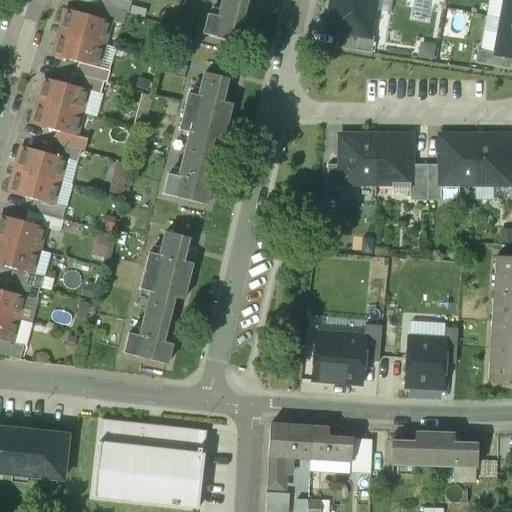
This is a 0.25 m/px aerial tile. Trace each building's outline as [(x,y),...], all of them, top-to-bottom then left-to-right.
[(98,0),(97,6),(125,14),(128,15),(131,3),(121,0),(98,0)] [(248,2),(240,0),(224,0),(220,18),(207,16),(202,36),(245,46),(250,27),(242,25),(248,2)] [(330,0),(326,31),(338,33),(369,38),(370,36),(375,0),(330,0)] [(511,0),(505,0),(502,19),(511,21),(511,0)] [(97,6),(93,5),(90,17),(110,22),(121,25),(125,14),(97,6)] [(90,17),(65,10),(59,33),(103,45),(110,22),(90,17)] [(511,21),(502,19),(495,54),(495,55),(511,58),(511,21)] [(103,45),(59,33),(53,56),(97,68),(103,45)] [(370,36),(369,38),(338,33),(335,48),(371,54),(374,37),(370,36)] [(511,70),(511,63),(511,58),(495,55),(495,54),(478,50),(475,63),(511,70)] [(228,80),(205,75),(200,98),(187,95),(183,113),(226,124),(231,105),(222,103),(228,80)] [(88,91),(43,79),(37,102),(81,114),(88,91)] [(81,114),(37,102),(31,125),(56,132),(75,137),(81,114)] [(226,124),(183,113),(179,131),(191,134),(186,156),(208,161),(213,139),(222,141),(226,124)] [(75,137),(56,132),(52,143),(80,151),(83,152),(87,140),(75,137)] [(375,136),(339,136),(339,165),(339,185),(340,185),(375,185),(375,136)] [(375,136),(375,185),(410,185),(411,185),(411,166),(411,136),(375,136)] [(439,185),(440,185),(475,186),(475,136),(439,136),(439,166),(439,185)] [(475,136),(475,186),(510,186),(511,186),(511,165),(511,137),(475,136)] [(52,143),(49,143),(46,154),(65,159),(65,160),(77,163),(80,151),(52,143)] [(46,154),(21,147),(15,171),(59,183),(65,160),(65,159),(46,154)] [(208,161),(186,156),(180,178),(167,175),(162,194),(206,205),(211,186),(203,184),(208,161)] [(340,202),(340,185),(339,185),(339,165),(327,165),(327,202),(340,202)] [(411,185),(410,185),(410,201),(440,201),(440,185),(439,185),(439,166),(411,166),(411,185)] [(59,183),(15,171),(8,194),(34,201),(53,206),(59,183)] [(53,206),(34,201),(31,212),(61,220),(64,209),(53,206)] [(31,212),(28,211),(25,223),(44,228),(59,232),(62,221),(61,220),(31,212)] [(25,223),(0,216),(0,241),(38,252),(44,228),(25,223)] [(188,241),(166,235),(160,257),(148,254),(143,272),(187,283),(191,265),(183,262),(188,241)] [(38,252),(0,241),(0,266),(13,270),(32,275),(32,274),(38,252)] [(511,259),(496,258),(492,320),(511,320),(511,259)] [(44,277),(32,274),(32,275),(13,270),(10,281),(39,289),(41,289),(44,277)] [(187,283),(143,272),(139,290),(151,293),(145,315),(168,321),(174,299),(182,301),(187,283)] [(10,281),(8,281),(5,292),(24,297),(36,301),(39,289),(10,281)] [(5,292),(0,290),(0,315),(18,321),(24,297),(5,292)] [(18,321),(0,315),(0,340),(12,344),(12,343),(18,321)] [(168,321),(145,315),(140,337),(127,334),(122,353),(166,364),(171,345),(163,343),(168,321)] [(511,320),(492,320),(488,380),(511,381),(511,320)] [(378,362),(381,327),(364,325),(363,337),(364,337),(362,361),(378,362)] [(443,365),(455,365),(457,329),(444,328),(443,340),(444,340),(443,365)] [(360,385),(362,361),(364,337),(363,337),(316,333),(312,381),(360,385)] [(442,389),(443,365),(444,340),(443,340),(409,338),(406,387),(442,389)] [(12,344),(0,340),(0,354),(20,361),(23,347),(12,343),(12,344)] [(204,432),(101,421),(92,497),(198,509),(204,454),(202,454),(204,432)] [(311,428),(269,425),(267,458),(268,463),(266,490),(284,491),(286,465),(291,465),(292,459),(309,460),(311,428)] [(67,436),(0,428),(0,473),(62,480),(67,436)] [(352,430),(311,428),(309,460),(349,463),(350,463),(351,452),(352,430)] [(414,444),(392,444),(391,469),(433,470),(434,434),(415,434),(414,444)] [(477,446),(453,446),(453,435),(434,434),(433,470),(476,472),(477,446)] [(371,452),(351,452),(350,463),(349,463),(349,477),(370,478),(371,452)] [(306,511),(307,501),(296,501),(295,511),(306,511)] [(320,511),(321,502),(307,501),(306,511),(320,511)]
